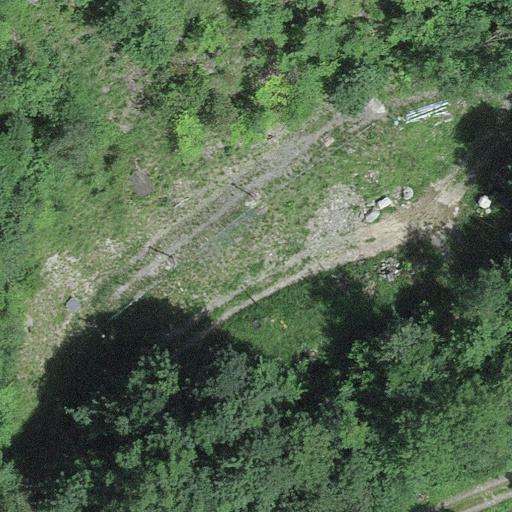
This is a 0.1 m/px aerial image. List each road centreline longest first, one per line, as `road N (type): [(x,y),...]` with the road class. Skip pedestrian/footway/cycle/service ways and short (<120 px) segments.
road 1 (track): [(34,511),(84,432),(250,293),(396,216),(460,171),(507,118),(511,91)]
road 2 (track): [(511,89),(471,78),(355,105),(88,302),(55,378)]
